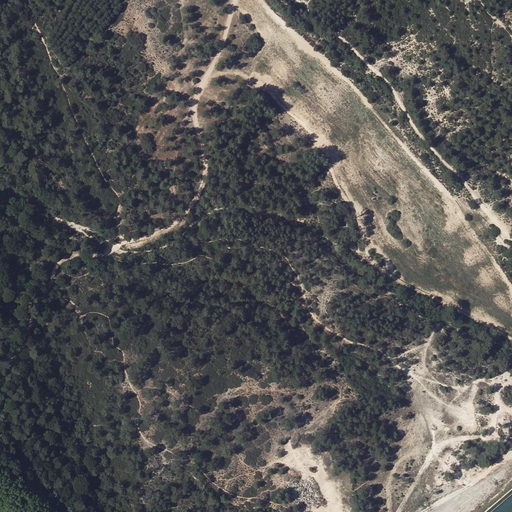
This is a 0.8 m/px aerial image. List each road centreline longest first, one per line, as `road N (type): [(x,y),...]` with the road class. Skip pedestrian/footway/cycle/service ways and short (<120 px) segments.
road 1 (track): [(208,74),(243,75),(301,121),(360,214),(369,254),(511,338)]
road 2 (track): [(254,0),(401,138),(511,287)]
road 3 (track): [(511,240),(412,127),(389,85),(335,34),(282,0)]
road 4 (track): [(235,0),(196,107),(203,182),(179,218),(112,247)]
road 5 (track): [(388,511),(395,465),(451,439),(511,441)]
